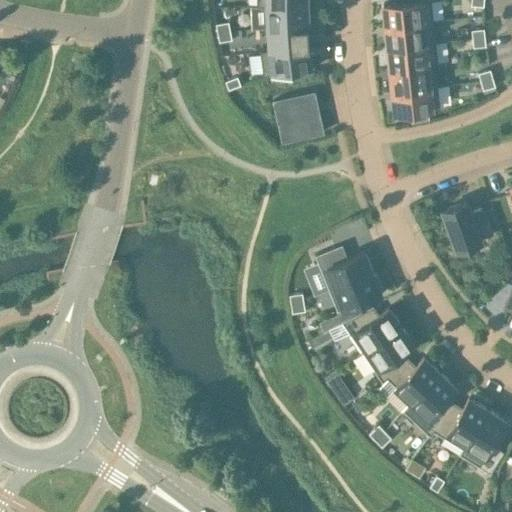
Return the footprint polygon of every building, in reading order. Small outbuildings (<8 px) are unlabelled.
[(383,3),(386,25),(433,20),(430,0),(397,0),(398,1),(383,3)] [(308,24),(307,3),(267,4),(267,5),(268,27),(308,24)] [(434,31),(433,20),(386,25),(388,46),(435,42),(434,31)] [(215,23),(217,32),(230,30),(228,21),(215,23)] [(310,46),(308,24),(268,27),(270,49),(270,50),(310,46)] [(485,36),(484,27),(472,29),(473,38),(485,36)] [(231,39),(230,30),(217,32),(219,41),(231,39)] [(486,45),(485,36),(473,38),(474,46),(486,45)] [(438,63),(435,42),(388,46),(390,68),(438,63)] [(312,66),(310,46),(270,50),(270,49),(260,50),(264,76),(272,73),(314,67),(313,66),(312,66)] [(438,64),(438,63),(390,68),(393,89),(438,85),(435,64),(438,64)] [(493,77),(490,68),(478,72),(481,80),(493,77)] [(238,75),(226,80),(229,89),(241,84),(238,75)] [(495,85),(493,77),(481,80),(483,89),(495,85)] [(440,107),(438,85),(393,89),(395,112),(409,110),(410,114),(429,112),(429,108),(440,107)] [(324,131),(315,90),(273,99),(282,140),(324,131)] [(443,208),(457,248),(481,240),(481,237),(493,233),(484,207),(471,211),(467,200),(443,208)] [(329,289),(373,271),(364,250),(343,259),(338,247),(317,255),(321,268),(329,289)] [(373,273),(373,271),(329,289),(338,309),(353,303),(381,292),(380,289),(383,288),(376,272),(373,273)] [(511,285),(502,307),(511,311),(511,320),(509,327),(511,327),(511,285)] [(304,301),(303,292),(290,294),(291,303),(304,301)] [(306,310),(304,301),(291,303),(293,312),(306,310)] [(338,309),(336,310),(338,313),(339,313),(342,321),(357,313),(353,303),(338,309)] [(362,351),(401,325),(388,306),(379,313),(373,304),(357,313),(342,321),(362,351)] [(414,344),(401,325),(362,351),(382,380),(409,358),(404,350),(414,344)] [(329,329),(308,340),(312,347),(333,336),(329,329)] [(404,410),(441,372),(424,356),(416,364),(409,358),(382,380),(383,381),(387,377),(411,400),(403,409),(404,410)] [(431,435),(455,402),(448,395),(456,387),(441,372),(404,410),(431,435)] [(347,386),(336,393),(344,404),(354,397),(347,386)] [(461,454),(489,409),(488,409),(469,397),(463,406),(455,402),(431,435),(432,436),(435,431),(464,448),(461,454)] [(507,420),(489,409),(461,454),(490,472),(503,451),(493,444),(507,420)] [(369,432),(376,439),(385,430),(379,423),(369,432)] [(391,436),(385,430),(376,439),(382,446),(391,436)] [(437,474),(430,485),(438,490),(444,479),(437,474)] [(229,493),(217,484),(213,489),(226,498),(229,493)]
